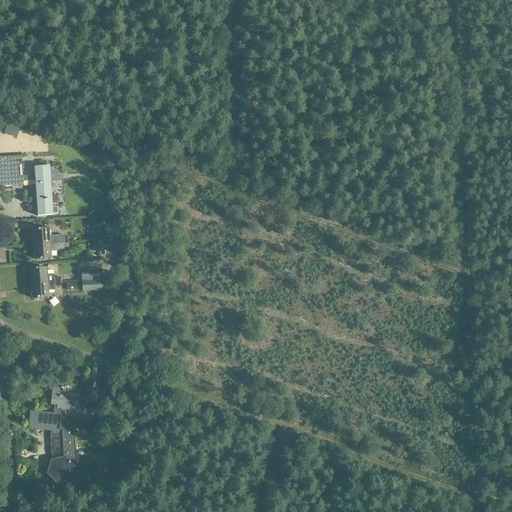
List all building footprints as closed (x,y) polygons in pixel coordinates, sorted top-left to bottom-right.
[(0,115),(0,128),(13,133),(17,122),(0,115)] [(52,215),(50,167),(36,167),(35,164),(22,165),(22,157),(0,157),(0,186),(23,185),(23,181),(35,180),(38,216),(52,215)] [(33,231),(34,245),(64,243),(64,235),(49,236),(49,230),(33,231)] [(104,241),(104,247),(115,246),(114,236),(104,236),(104,241)] [(104,247),(104,241),(92,242),(93,251),(104,250),(104,247)] [(64,243),(34,245),(35,259),(50,258),(50,252),(58,251),(58,248),(65,248),(64,243)] [(31,270),(32,284),(62,282),(61,278),(54,278),(54,275),(47,275),(46,269),(31,270)] [(81,273),(82,282),(102,280),(101,271),(81,273)] [(102,289),(102,280),(82,282),(83,291),(102,289)] [(62,282),(32,284),(32,298),(48,298),(48,291),(55,291),(55,287),(62,287),(62,282)] [(85,400),(96,402),(100,382),(89,380),(85,400)] [(75,467),(73,429),(76,428),(77,421),(64,418),(65,410),(77,411),(78,395),(61,393),(62,390),(53,389),(51,405),(55,405),(54,414),(31,412),(29,428),(52,431),(51,438),(53,461),(52,461),(48,474),(57,483),(70,480),(73,468),(75,467)] [(110,478),(113,458),(101,457),(98,476),(110,478)]
